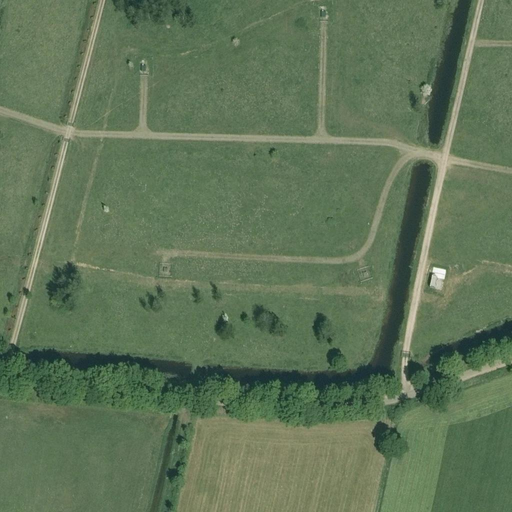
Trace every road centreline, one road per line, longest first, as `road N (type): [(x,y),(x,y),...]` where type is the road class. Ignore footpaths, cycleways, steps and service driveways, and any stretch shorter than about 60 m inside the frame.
road 1 (unclassified): [(511,358),(409,396),(322,410),(0,382)]
road 2 (track): [(165,263),(166,253),(345,261),(367,248),(392,175),(412,153),(511,171)]
road 3 (track): [(409,396),(408,337),(480,0)]
road 4 (track): [(102,0),(6,383)]
